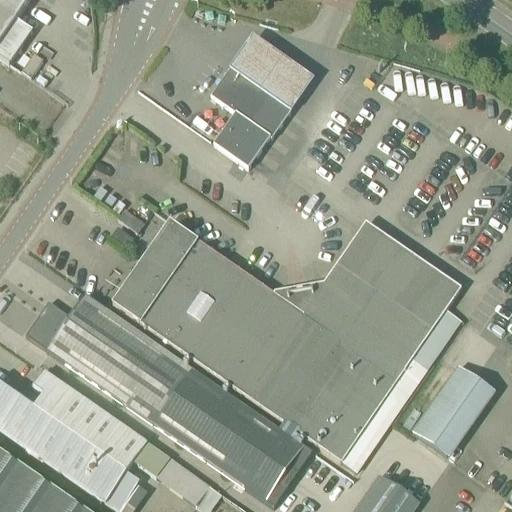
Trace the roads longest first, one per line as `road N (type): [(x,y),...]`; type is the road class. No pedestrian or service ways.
road 1 (unclassified): [(0,256),(101,109),(150,0)]
road 2 (unknown): [(0,338),(241,511)]
